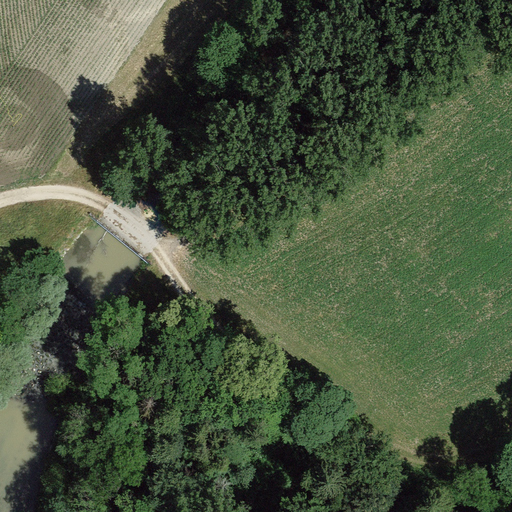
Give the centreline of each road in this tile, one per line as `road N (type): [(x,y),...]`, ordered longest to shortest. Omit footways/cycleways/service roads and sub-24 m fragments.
road 1 (track): [(511,31),(300,175),(154,249)]
road 2 (track): [(154,249),(188,304),(389,511)]
road 3 (track): [(82,202),(245,0)]
road 4 (track): [(0,203),(70,197),(107,211),(154,249)]
